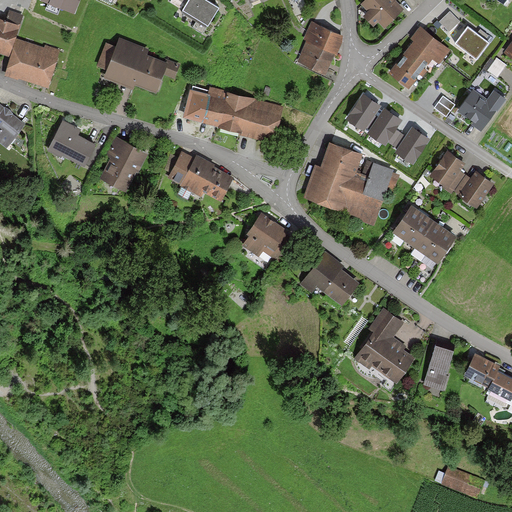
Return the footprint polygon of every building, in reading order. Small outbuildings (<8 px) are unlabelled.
[(42,0),(50,3),(47,9),(58,14),(60,8),(75,15),(81,0),(42,0)] [(204,0),(188,0),(185,6),(182,11),(207,26),(218,8),(204,0)] [(395,0),(367,0),(362,5),(368,12),(364,17),(373,26),(377,22),(384,29),(403,10),(394,1),(395,0)] [(15,38),(22,14),(10,11),(8,19),(0,16),(0,52),(10,56),(15,38)] [(460,21),(450,11),(439,21),(449,31),(460,21)] [(343,36),(310,22),(303,40),(306,41),(298,61),(324,72),(332,53),(335,54),(343,36)] [(468,26),(456,42),(477,58),(489,42),(468,26)] [(449,49),(420,27),(411,39),(414,41),(390,73),(408,87),(418,73),(422,76),(434,61),(437,64),(449,49)] [(58,51),(15,38),(10,56),(4,74),(47,87),(58,51)] [(156,93),(162,76),(173,80),(178,66),(167,62),(166,64),(144,56),(146,50),(117,40),(114,48),(104,44),(96,67),(106,71),(103,78),(132,89),(133,85),(156,93)] [(490,70),(500,77),(508,64),(498,57),(490,70)] [(183,118),(219,126),(227,92),(228,91),(209,87),(208,94),(190,89),(183,118)] [(481,130),(504,97),(494,90),(487,100),(473,90),(459,111),(471,119),(469,122),(481,130)] [(227,92),(219,126),(218,128),(240,133),(239,134),(273,143),(283,107),(227,92)] [(381,105),(364,93),(347,118),(364,130),(367,127),(375,114),(381,105)] [(455,104),(443,95),(435,107),(446,116),(455,104)] [(23,123),(0,105),(0,141),(6,146),(23,123)] [(402,118),(384,107),(378,116),(370,129),(367,132),(385,144),(387,141),(395,128),(402,118)] [(370,129),(378,116),(375,114),(367,127),(370,129)] [(48,151),(60,156),(61,154),(83,165),(93,144),(77,136),(80,130),(62,122),(48,151)] [(430,138),(413,126),(406,136),(398,148),(396,152),(413,163),(430,138)] [(406,136),(395,128),(387,141),(398,148),(406,136)] [(147,154),(115,138),(106,157),(110,159),(100,179),(125,191),(135,173),(137,174),(147,154)] [(373,225),(387,183),(394,185),(397,175),(391,173),(392,169),(366,161),(362,174),(355,171),(362,152),(330,142),(322,166),(315,164),(304,197),(355,214),(354,219),(373,225)] [(221,199),(233,176),(213,167),(214,164),(196,155),(194,159),(181,152),(179,158),(170,154),(162,169),(176,175),(173,180),(183,185),(178,195),(188,200),(192,191),(201,196),(204,191),(221,199)] [(431,175),(446,186),(457,170),(462,163),(447,153),(431,175)] [(457,170),(446,186),(444,189),(451,194),(452,192),(464,175),(457,170)] [(470,179),(458,196),(476,209),(493,185),(475,172),(470,179)] [(452,192),(458,196),(470,179),(464,175),(452,192)] [(394,234),(405,242),(423,215),(412,208),(394,234)] [(292,234),(261,213),(247,233),(250,236),(243,246),(258,256),(263,249),(276,258),(292,234)] [(405,242),(416,249),(434,223),(423,215),(405,242)] [(416,249),(427,257),(445,231),(434,223),(416,249)] [(445,231),(427,257),(438,265),(456,239),(445,231)] [(342,265),(324,251),(299,284),(310,292),(315,285),(340,304),(357,282),(339,269),(342,265)] [(401,322),(384,309),(367,332),(372,335),(355,358),(368,367),(371,363),(396,381),(413,358),(402,350),(404,346),(391,336),(401,322)] [(453,352),(436,347),(424,384),(441,389),(453,352)] [(499,365),(475,353),(465,375),(489,386),(497,370),(499,365)] [(511,377),(497,370),(489,386),(487,389),(511,400),(511,377)] [(482,480),(447,467),(441,484),(475,498),(482,480)]
